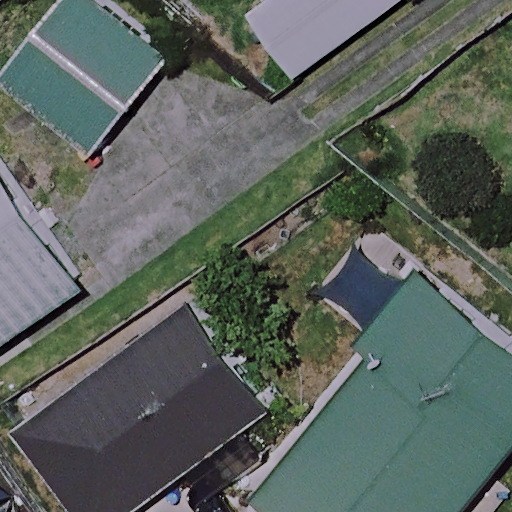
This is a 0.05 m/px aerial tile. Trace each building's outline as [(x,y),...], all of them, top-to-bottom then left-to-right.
[(177,54),(115,0),(54,0),(0,63),(0,78),(89,156),(177,54)] [(401,0),(272,0),(250,17),(296,79),(401,0)] [(0,346),(88,285),(18,184),(0,158),(0,346)] [(463,511),(511,453),(511,342),(374,228),(318,295),(380,347),(256,497),(274,511),(463,511)] [(220,511),(157,423),(54,497),(64,511),(220,511)] [(0,511),(44,511),(0,446),(0,511)]
